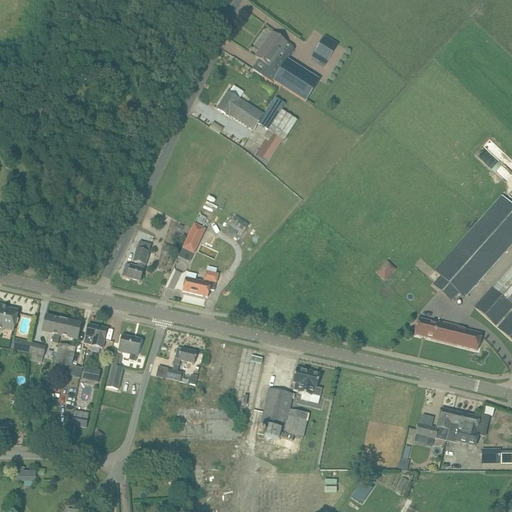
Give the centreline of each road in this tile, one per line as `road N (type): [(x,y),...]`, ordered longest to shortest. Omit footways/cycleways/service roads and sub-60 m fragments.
road 1 (tertiary): [(510,396),(168,316)]
road 2 (unclassified): [(99,300),(244,0)]
road 3 (unclassified): [(168,316),(123,463)]
road 4 (unclassified): [(123,463),(0,460)]
